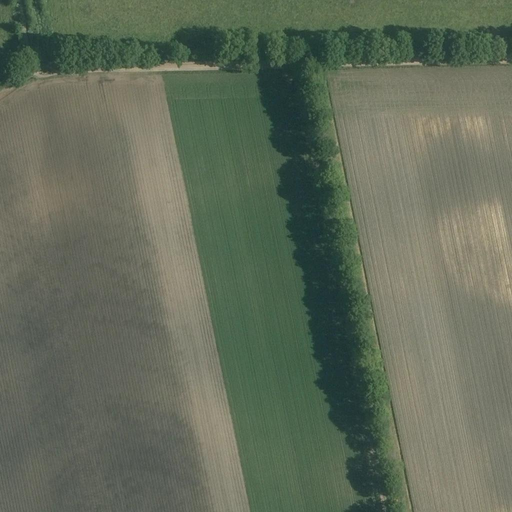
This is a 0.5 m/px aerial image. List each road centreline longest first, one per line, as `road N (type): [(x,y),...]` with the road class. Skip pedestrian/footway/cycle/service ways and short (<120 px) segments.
road 1 (track): [(33,72),(511,57)]
road 2 (unclassified): [(403,511),(314,66)]
